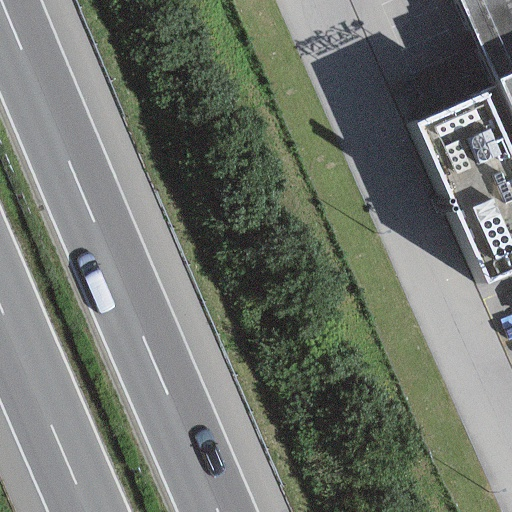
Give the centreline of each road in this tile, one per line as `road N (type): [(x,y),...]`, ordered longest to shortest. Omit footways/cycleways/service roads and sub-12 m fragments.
road 1 (motorway): [(213,511),(0,0)]
road 2 (motorway): [(0,311),(87,511)]
